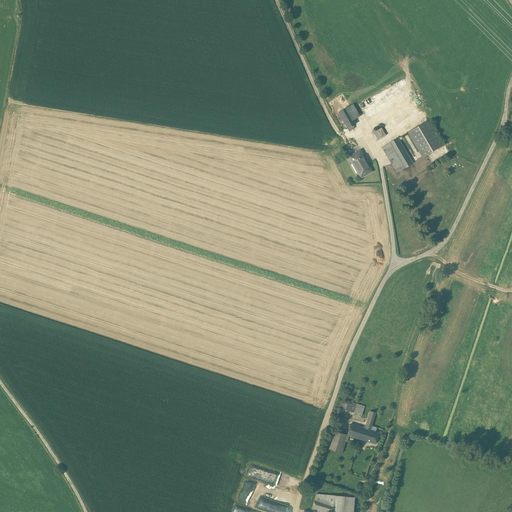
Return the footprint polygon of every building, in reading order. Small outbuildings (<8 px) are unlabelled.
[(397,123),(421,107),(418,102),(416,103),(412,96),(395,107),(397,110),(394,112),(396,116),(393,118),(397,123)] [(354,105),(339,112),(349,132),(355,129),(353,125),(356,124),(354,120),(360,117),(354,105)] [(428,121),(407,132),(421,158),(443,146),(428,121)] [(381,128),(373,133),(378,140),(386,136),(381,128)] [(398,138),(384,146),(399,172),(413,164),(398,138)] [(359,151),(349,157),(361,179),(371,173),(359,151)] [(362,416),(365,407),(352,402),(351,404),(338,400),(332,421),(338,423),(343,409),(362,416)] [(375,413),(370,411),(365,428),(370,430),(375,413)] [(365,428),(351,424),(347,435),(349,436),(375,444),(379,433),(370,430),(365,428)] [(347,435),(333,431),(328,449),(342,453),(346,441),(347,442),(349,436),(347,435)] [(291,500),(292,496),(285,494),(286,492),(265,488),(265,492),(266,492),(265,495),(273,496),(274,492),(276,493),(279,493),(278,495),(281,496),(281,499),(288,500),(288,499),(291,500)] [(353,511),(355,498),(316,494),(311,510),(318,511),(353,511)]
